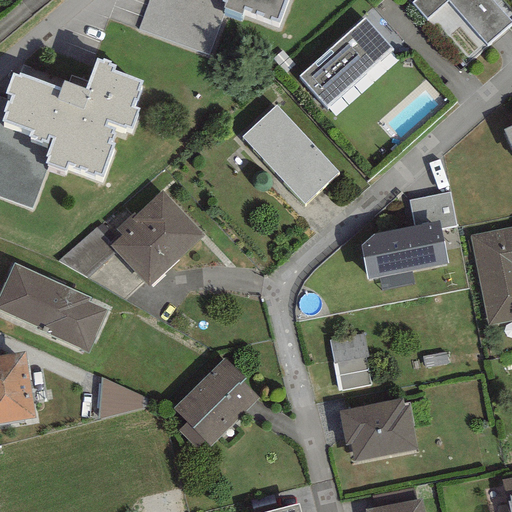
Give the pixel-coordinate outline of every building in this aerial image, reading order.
[(217,0),(210,22),(259,39),(272,0),(217,0)] [(442,0),(486,49),(511,26),(511,24),(490,0),(442,0)] [(388,52),(361,21),(295,78),(322,109),(388,52)] [(130,97),(79,78),(65,116),(0,92),(0,144),(38,158),(32,174),(82,192),(100,143),(111,148),(130,97)] [(338,174),(275,111),(243,138),(306,204),(338,174)] [(511,131),(502,136),(511,160),(511,131)] [(202,238),(161,193),(104,246),(145,290),(202,238)] [(415,231),(375,240),(360,251),(367,283),(447,267),(439,231),(455,228),(449,197),(409,205),(415,231)] [(511,227),(471,234),(487,331),(511,326),(511,227)] [(71,274),(107,271),(105,249),(70,252),(71,274)] [(104,315),(6,272),(0,286),(0,330),(82,366),(104,315)] [(362,342),(326,346),(333,398),(369,393),(362,342)] [(16,363),(0,365),(0,431),(25,428),(16,363)] [(255,407),(216,368),(165,418),(204,457),(255,407)] [(103,390),(103,418),(146,419),(147,390),(103,390)] [(404,407),(334,420),(343,472),(413,460),(404,407)] [(511,511),(511,481),(498,484),(502,511),(511,511)]
